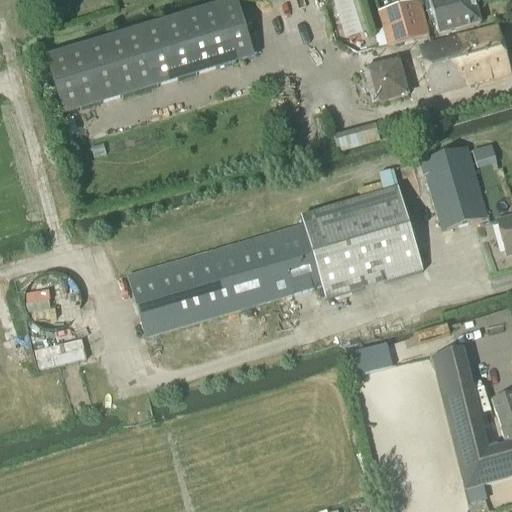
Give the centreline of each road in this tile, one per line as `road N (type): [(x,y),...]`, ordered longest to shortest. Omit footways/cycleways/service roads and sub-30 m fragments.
road 1 (unknown): [(511,278),(191,368),(138,370),(122,357)]
road 2 (unknown): [(511,90),(348,143)]
